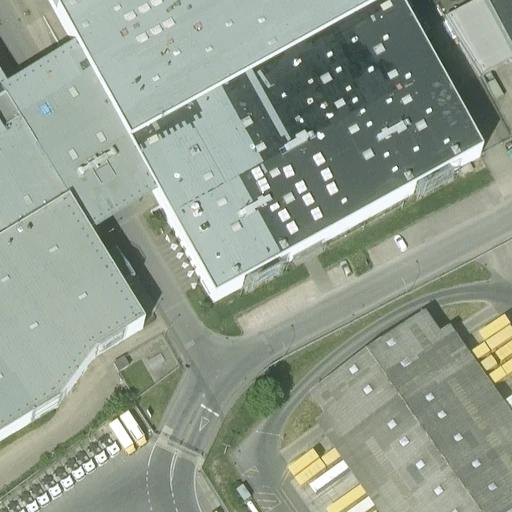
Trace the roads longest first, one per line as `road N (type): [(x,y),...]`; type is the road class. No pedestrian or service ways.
road 1 (unclassified): [(220,370),(178,316),(0,22)]
road 2 (unclassified): [(511,219),(220,370)]
